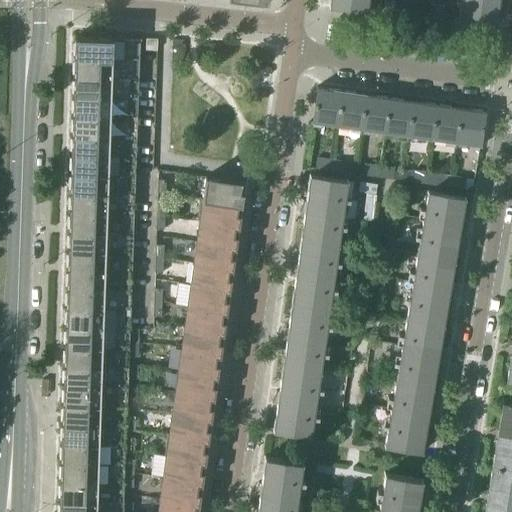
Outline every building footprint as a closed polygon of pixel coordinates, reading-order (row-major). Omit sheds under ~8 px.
[(329,0),(329,3),(328,3),(328,4),(329,4),(330,4),(365,8),(367,8),(367,6),(367,0),(329,0)] [(393,12),(394,10),(395,1),(390,0),(383,0),(382,10),(393,12)] [(459,0),(458,16),(457,16),(457,18),(459,18),(494,22),(495,22),(496,22),(496,21),(495,21),(497,0),(459,0)] [(432,4),(430,15),(442,16),(443,5),(432,4)] [(74,52),(74,55),(111,56),(112,37),(74,35),(74,40),(72,40),(72,52),(74,52)] [(145,37),(145,38),(145,49),(156,50),(157,38),(145,37)] [(73,71),(73,74),(111,75),(111,56),(74,55),(74,60),(72,60),(71,71),(73,71)] [(72,91),(72,93),(110,95),(111,75),(73,74),(73,79),(71,79),(71,91),(72,91)] [(313,121),(336,124),(341,90),(340,90),(340,89),(339,89),(328,88),(328,87),(327,87),(327,88),(318,87),(318,86),(316,86),(316,87),(317,87),(313,120),(312,120),(312,121),(313,122),(313,121)] [(336,124),(360,128),(365,93),(355,92),(355,91),(354,91),(344,90),(343,90),(341,90),(336,124)] [(72,110),(72,112),(109,114),(110,95),(72,93),(72,98),(70,98),(70,110),(72,110)] [(360,128),(384,131),(389,97),(387,96),(386,96),(376,94),(375,94),(375,95),(365,93),(360,128)] [(384,131),(408,135),(412,100),(403,99),(403,98),(402,98),(391,97),(391,96),(390,96),(390,97),(389,97),(384,131)] [(408,135),(431,138),(436,103),(435,103),(434,102),(434,103),(423,101),(422,101),(412,100),(408,135)] [(431,138),(455,141),(460,107),(450,105),(449,105),(439,103),(438,103),(438,104),(436,103),(431,138)] [(460,107),(455,141),(479,145),(478,145),(480,145),(480,144),(479,144),(484,111),(485,111),(485,110),(482,110),(482,109),(481,109),(471,108),(470,108),(460,107)] [(71,129),(71,132),(109,133),(109,114),(72,112),(72,117),(70,117),(69,129),(71,129)] [(70,148),(70,151),(108,152),(109,133),(71,132),(71,136),(69,136),(69,148),(70,148)] [(70,167),(70,170),(107,171),(108,152),(70,151),(70,156),(68,156),(68,167),(70,167)] [(317,167),(331,169),(332,158),(317,156),(315,167),(316,167),(317,167)] [(332,158),(331,169),(344,171),(345,171),(347,161),(332,158)] [(365,174),(379,176),(380,166),(365,163),(364,174),(365,174)] [(380,166),(379,176),(393,178),(392,178),(393,178),(395,168),(380,166)] [(69,186),(69,190),(107,191),(107,171),(70,170),(70,175),(68,175),(67,186),(69,186)] [(412,180),(426,182),(427,172),(412,170),(411,181),(412,181),(412,180)] [(427,172),(426,182),(440,185),(441,185),(443,174),(427,172)] [(304,212),(299,249),(296,264),(294,264),(294,263),(289,275),(290,275),(295,276),(287,328),(285,327),(284,327),(280,339),(280,338),(286,339),(278,391),(276,391),(276,390),(275,390),(271,402),(271,401),(277,402),(273,428),(272,428),(272,429),(274,430),(274,429),(309,434),(309,435),(310,435),(311,434),(310,434),(313,417),(318,418),(318,415),(313,414),(317,390),(322,391),(322,388),(317,387),(322,354),(327,355),(327,352),(322,351),(326,327),(331,328),(331,324),(326,324),(331,290),(336,291),(337,288),(332,287),(335,263),(340,264),(341,260),(336,260),(340,227),(345,228),(346,224),(341,224),(344,200),(349,201),(349,198),(345,197),(347,181),(347,180),(346,179),(346,180),(310,174),(309,174),(309,175),(309,176),(305,201),(303,201),(303,200),(298,212),(299,211),(304,212)] [(463,188),(465,188),(466,178),(451,175),(449,186),(450,186),(464,188),(463,188)] [(205,176),(202,197),(241,203),(244,182),(205,176)] [(157,179),(157,193),(165,193),(165,179),(157,179)] [(365,181),(364,194),(375,195),(376,182),(365,181)] [(68,206),(68,209),(106,210),(107,191),(69,190),(69,195),(67,195),(67,206),(68,206)] [(460,223),(464,198),(464,197),(465,198),(465,196),(463,196),(458,195),(429,190),(427,190),(427,191),(424,208),(419,207),(418,211),(423,211),(419,234),(415,234),(414,236),(419,237),(413,270),(408,270),(408,273),(413,274),(409,298),(404,297),(403,300),(408,301),(403,334),(398,333),(397,336),(402,337),(398,360),(393,359),(393,362),(398,363),(392,396),(387,395),(385,406),(390,407),(387,423),(383,422),(382,426),(387,426),(384,443),(383,444),(385,445),(385,444),(420,450),(420,451),(422,451),(422,449),(422,448),(426,423),(428,424),(428,425),(429,425),(434,413),(433,413),(428,412),(432,387),(432,388),(433,386),(432,386),(437,361),(439,361),(439,362),(444,350),(439,349),(443,324),(443,325),(443,324),(443,323),(447,297),(450,298),(449,298),(450,299),(455,287),(455,286),(454,287),(449,286),(453,261),(454,261),(454,259),(458,234),(460,235),(461,235),(466,224),(465,223),(465,224),(460,223)] [(202,197),(199,219),(238,224),(241,203),(202,197)] [(156,201),(156,215),(164,215),(164,201),(156,201)] [(68,226),(68,228),(105,229),(106,210),(68,209),(68,214),(66,214),(66,225),(68,226)] [(164,215),(156,215),(156,229),(164,229),(164,215)] [(199,219),(196,240),(235,246),(238,224),(199,219)] [(67,245),(67,247),(105,249),(105,229),(68,228),(68,233),(66,233),(65,245),(67,245)] [(196,240),(193,262),(232,267),(235,246),(196,240)] [(155,244),(154,258),(162,258),(163,244),(155,244)] [(66,264),(66,267),(104,268),(105,249),(67,247),(67,252),(65,252),(65,264),(66,264)] [(162,258),(154,258),(154,272),(162,272),(162,258)] [(193,262),(189,283),(229,289),(232,267),(193,262)] [(66,283),(66,286),(103,287),(104,268),(66,267),(66,271),(64,271),(64,283),(66,283)] [(189,283),(186,304),(226,310),(229,289),(189,283)] [(65,302),(65,305),(103,306),(103,287),(66,286),(66,291),(64,291),(63,302),(65,302)] [(153,287),(153,301),(161,302),(161,288),(153,287)] [(161,302),(153,301),(153,315),(161,316),(161,302)] [(186,304),(183,326),(223,331),(226,310),(186,304)] [(65,321),(64,324),(102,325),(103,306),(65,305),(65,310),(63,310),(63,321),(65,321)] [(64,341),(64,343),(101,345),(102,325),(64,324),(64,329),(62,329),(62,341),(64,341)] [(183,326),(180,347),(220,353),(223,331),(183,326)] [(130,328),(130,342),(138,342),(138,328),(130,328)] [(138,342),(130,342),(129,356),(137,356),(138,342)] [(63,360),(63,363),(101,364),(101,345),(64,343),(64,348),(62,348),(61,360),(63,360)] [(180,347),(177,369),(217,375),(220,353),(180,347)] [(63,380),(62,382),(100,384),(101,364),(63,363),(63,368),(61,368),(61,380),(63,380)] [(129,364),(128,378),(136,378),(137,364),(129,364)] [(177,369),(174,390),(214,396),(217,375),(177,369)] [(62,399),(62,401),(99,403),(100,384),(62,382),(62,387),(60,387),(60,399),(62,399)] [(128,400),(136,400),(136,386),(128,386),(128,400)] [(174,390),(171,412),(210,417),(214,396),(174,390)] [(61,418),(61,421),(99,422),(99,403),(62,401),(62,406),(60,406),(59,418),(61,418)] [(502,403),(483,511),(511,511),(511,403),(508,403),(508,404),(502,403)] [(171,412),(168,433),(207,439),(210,417),(171,412)] [(127,429),(135,429),(135,415),(127,415),(127,429)] [(61,437),(60,440),(98,441),(99,422),(61,421),(61,425),(59,425),(59,437),(61,437)] [(168,433),(165,455),(204,460),(207,439),(168,433)] [(126,437),(126,451),(134,451),(134,437),(126,437)] [(60,456),(60,459),(97,460),(98,441),(60,440),(60,445),(58,445),(58,456),(60,456)] [(165,455),(162,476),(201,482),(204,460),(165,455)] [(265,456),(264,455),(264,457),(260,483),(258,482),(257,481),(253,494),(253,493),(259,494),(256,511),(294,511),(295,509),(300,509),(300,506),(295,505),(299,482),(304,482),(304,479),(299,479),(302,462),(302,461),(300,461),(269,457),(265,456)] [(126,458),(125,472),(133,473),(134,459),(126,458)] [(59,476),(59,478),(97,480),(97,460),(60,459),(60,464),(58,464),(57,475),(59,476)] [(133,473),(125,472),(125,486),(133,487),(133,473)] [(375,492),(380,493),(376,511),(420,511),(423,506),(422,505),(422,506),(417,505),(421,480),(422,480),(422,478),(421,478),(420,478),(418,478),(385,473),(385,472),(383,472),(383,473),(381,489),(376,489),(375,492)] [(162,476),(159,497),(198,503),(201,482),(162,476)] [(59,495),(58,497),(96,499),(97,480),(59,478),(59,483),(57,483),(57,495),(59,495)] [(95,511),(96,499),(58,497),(58,502),(56,502),(56,511),(95,511)] [(159,497),(156,511),(196,511),(198,503),(159,497)] [(124,502),(123,511),(131,511),(132,502),(124,502)]
